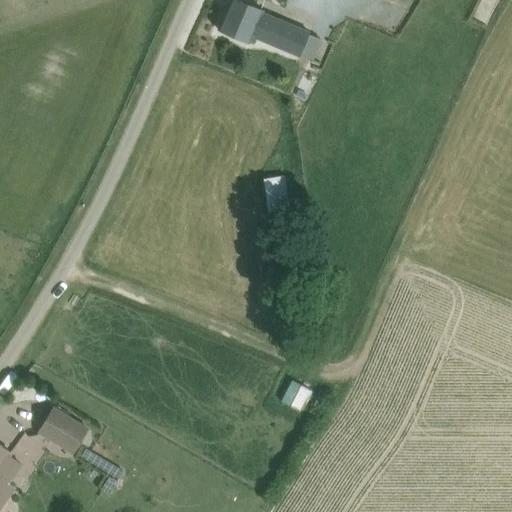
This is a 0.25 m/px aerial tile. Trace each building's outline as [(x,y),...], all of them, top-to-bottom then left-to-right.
[(230,0),(218,30),(236,37),(249,43),(252,36),(301,57),(311,34),(261,12),(262,9),(240,0),(230,0)] [(260,182),(269,245),(292,242),(283,178),(260,182)] [(292,379),(281,399),(300,409),(310,388),(292,379)] [(39,431),(74,451),(88,428),(53,408),(39,431)] [(0,508),(15,487),(0,476),(0,468),(11,453),(0,445),(0,508)]
